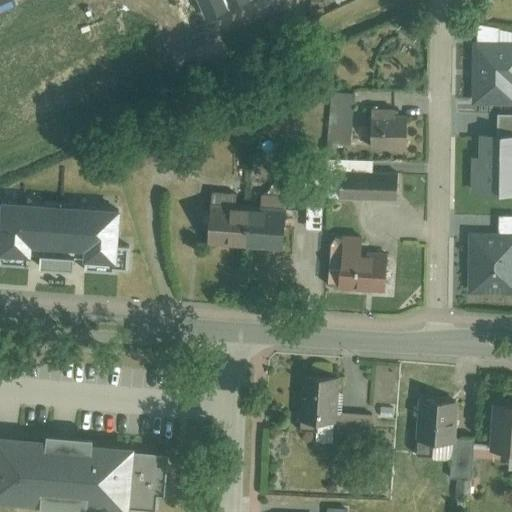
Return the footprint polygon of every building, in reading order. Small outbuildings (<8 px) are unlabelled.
[(201,0),(210,21),(260,0),(201,0)] [(472,44),(470,107),(511,108),(511,44),(499,44),(499,29),(477,28),(477,44),(472,44)] [(372,150),(407,151),(408,113),(373,111),(372,150)] [(470,158),(470,197),(511,197),(511,117),(496,118),(496,138),(477,137),(476,158),(470,158)] [(133,141),(141,165),(193,149),(185,124),(133,141)] [(340,172),(339,200),(401,203),(402,174),(340,172)] [(116,203),(0,192),(0,257),(24,260),(26,242),(81,246),(80,263),(110,266),(111,262),(122,263),(124,245),(112,244),(116,203)] [(212,204),(210,243),(287,247),(289,208),(212,204)] [(469,236),(467,296),(511,297),(511,219),(498,219),(497,237),(469,236)] [(337,239),(334,285),(391,288),(392,261),(370,259),(371,241),(337,239)] [(340,380),(298,377),(294,422),(337,425),(340,380)] [(453,404),(419,403),(418,438),(451,440),(453,404)] [(511,451),(511,407),(495,407),(493,451),(511,451)] [(163,494),(167,451),(130,447),(131,442),(88,438),(88,433),(41,429),(40,434),(0,430),(0,496),(34,500),(34,504),(81,508),(81,506),(125,510),(125,507),(155,510),(157,494),(163,494)]
